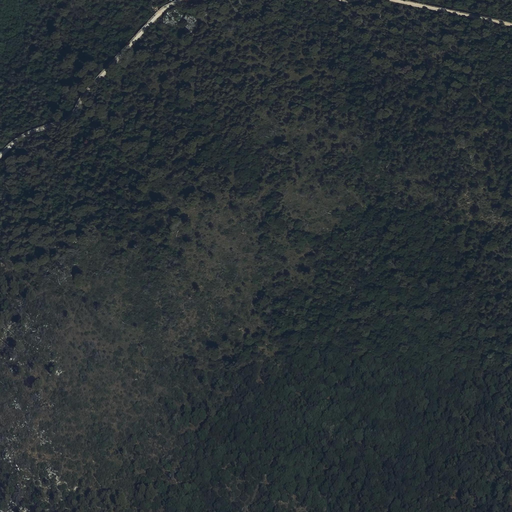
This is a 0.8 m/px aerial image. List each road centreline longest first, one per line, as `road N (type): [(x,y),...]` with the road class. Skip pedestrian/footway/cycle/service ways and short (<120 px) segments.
road 1 (track): [(184,0),(135,39),(70,118),(25,135),(0,157)]
road 2 (track): [(511,25),(391,0)]
